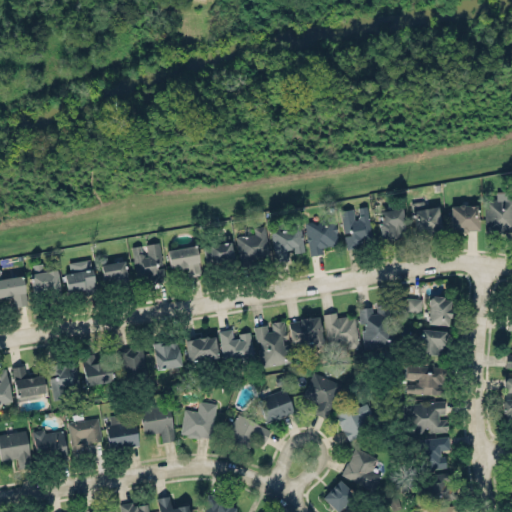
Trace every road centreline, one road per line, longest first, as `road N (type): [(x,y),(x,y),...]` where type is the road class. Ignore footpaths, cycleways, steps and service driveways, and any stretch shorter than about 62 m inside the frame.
road 1 (track): [(0,234),(511,148)]
road 2 (residential): [(0,338),(455,260),(511,266)]
road 3 (residential): [(0,496),(198,465),(238,469),(291,495)]
road 4 (residential): [(498,511),(483,388),(486,261)]
road 5 (residential): [(291,495),(319,461),(318,440),(297,439),(274,484)]
